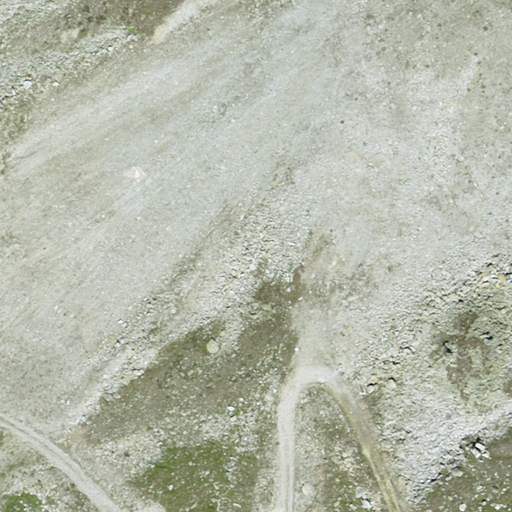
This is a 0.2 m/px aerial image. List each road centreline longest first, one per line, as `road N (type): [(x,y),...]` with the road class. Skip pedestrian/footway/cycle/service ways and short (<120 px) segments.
road 1 (track): [(379,511),(347,402),(295,376),(281,403),(280,511)]
road 2 (track): [(95,511),(22,440),(0,430)]
